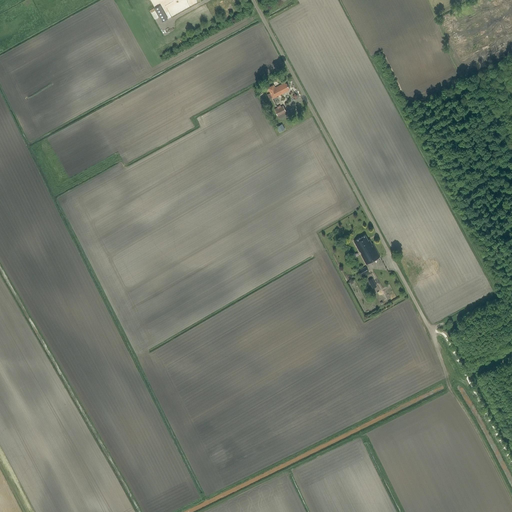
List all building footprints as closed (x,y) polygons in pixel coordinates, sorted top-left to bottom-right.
[(274,98),(289,90),(288,89),(289,88),(287,84),(286,85),(285,83),(275,88),(274,86),(269,88),(271,93),(267,95),(269,99),(273,97),(274,98)] [(283,106),(275,110),(277,115),(286,111),(283,106)] [(366,264),(380,257),(373,243),(372,244),(370,240),(368,241),(365,235),(354,241),(366,264)] [(368,272),(365,267),(359,271),(362,275),(368,272)] [(377,287),(372,278),(368,280),(373,289),(377,287)]
